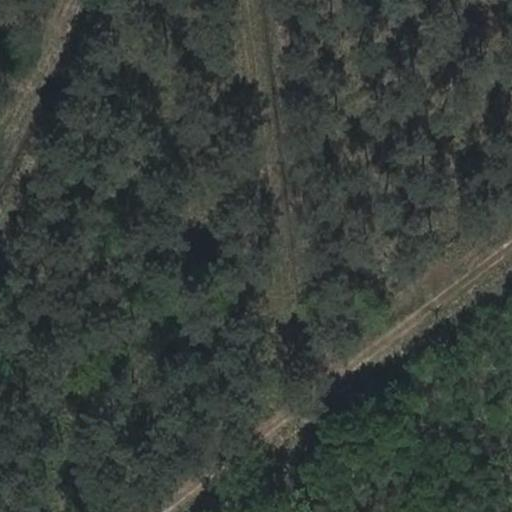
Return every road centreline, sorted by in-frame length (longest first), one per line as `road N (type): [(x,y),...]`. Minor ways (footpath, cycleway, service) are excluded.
road 1 (track): [(289,0),(332,328),(314,402),(276,327),(241,0)]
road 2 (track): [(169,511),(511,257)]
road 3 (track): [(128,0),(0,264)]
road 4 (track): [(78,0),(0,148)]
